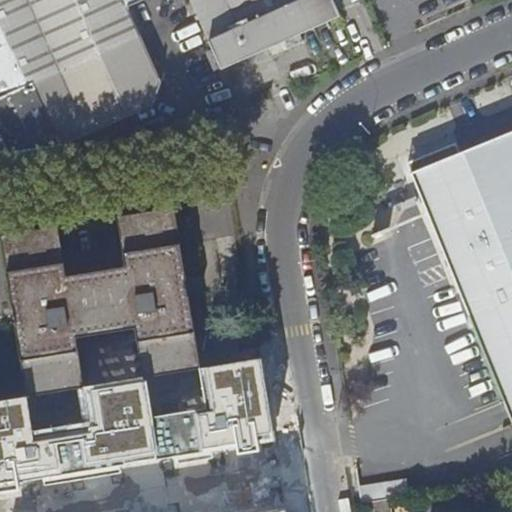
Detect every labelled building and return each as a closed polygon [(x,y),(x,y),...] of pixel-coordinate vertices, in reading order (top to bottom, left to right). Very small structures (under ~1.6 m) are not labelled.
[(0,0),(0,9),(34,84),(141,38),(127,6),(140,0),(0,0)] [(190,0),(221,67),(282,40),(297,34),(338,16),(331,0),(190,0)] [(0,98),(34,84),(0,9),(0,98)] [(301,42),(297,34),(282,40),(286,48),(301,42)] [(141,38),(34,84),(61,146),(154,105),(160,81),(141,38)] [(34,84),(0,98),(0,132),(10,153),(61,146),(34,84)] [(511,131),(403,180),(511,427),(511,131)] [(199,368),(173,210),(118,219),(125,267),(65,277),(56,226),(1,235),(28,396),(82,387),(73,336),(134,326),(142,377),(199,368)] [(28,396),(0,400),(0,484),(274,439),(261,357),(199,368),(205,405),(148,414),(142,377),(82,387),(89,428),(34,437),(28,396)]
